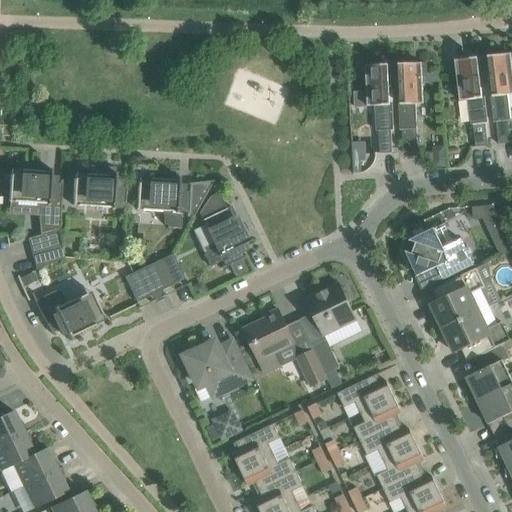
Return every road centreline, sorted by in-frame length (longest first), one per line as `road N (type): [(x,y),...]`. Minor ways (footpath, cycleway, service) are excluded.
road 1 (residential): [(352,241),(155,334),(150,355),(224,511)]
road 2 (residential): [(481,511),(352,241)]
road 3 (residential): [(144,511),(31,381),(0,331)]
road 4 (residential): [(511,176),(419,188),(392,200),(352,241)]
